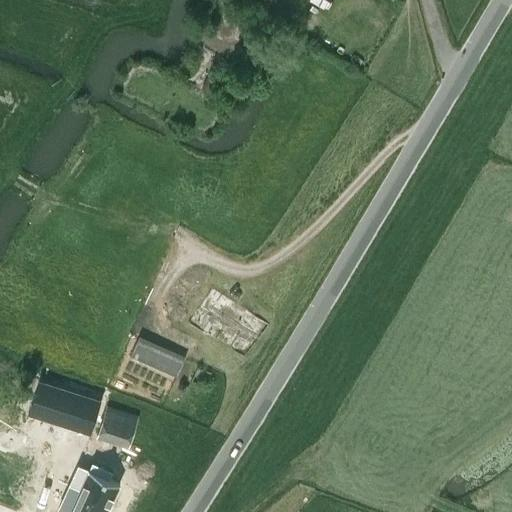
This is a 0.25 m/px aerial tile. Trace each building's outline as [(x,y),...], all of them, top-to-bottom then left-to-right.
[(225,80),(209,73),(201,89),(217,97),(225,80)] [(140,335),(131,355),(176,376),(186,356),(140,335)] [(29,409),(89,431),(100,399),(40,377),(29,409)] [(128,444),(138,416),(107,406),(97,434),(128,444)] [(80,486),(67,511),(105,511),(120,480),(109,475),(112,468),(92,459),(89,466),(78,461),(69,481),(80,486)]
